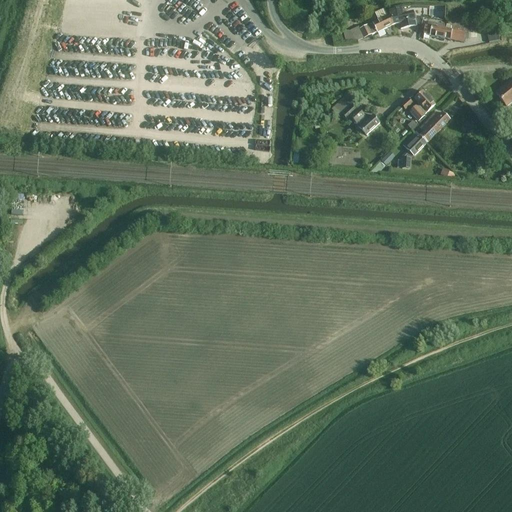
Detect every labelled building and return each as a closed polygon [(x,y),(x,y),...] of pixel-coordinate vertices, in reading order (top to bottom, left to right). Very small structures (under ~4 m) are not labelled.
[(388,11),(389,17),(393,25),(400,24),(401,29),(416,26),(414,12),(402,15),(401,8),(388,11)] [(372,24),(368,26),(372,35),(376,33),(393,25),(389,17),(389,16),(385,9),(374,14),(377,21),(372,24)] [(440,25),(428,22),(427,27),(425,27),(423,34),(429,36),(429,37),(461,43),(463,34),(466,34),(467,29),(440,24),(440,25)] [(368,26),(359,30),(363,38),(363,39),(364,38),(372,35),(368,26)] [(511,80),(496,94),(506,107),(511,102),(511,80)] [(418,121),(435,105),(423,92),(415,99),(421,105),(417,108),(416,106),(410,112),(418,121)] [(412,103),(409,99),(402,106),(405,110),(412,103)] [(366,136),(380,124),(373,116),(368,120),(358,110),(353,104),(342,115),(347,120),(350,118),(366,136)] [(436,113),(427,122),(437,132),(449,121),(442,114),(439,117),(436,113)] [(470,121),(463,126),(468,131),(474,126),(470,121)] [(437,132),(427,122),(419,130),(423,133),(420,136),(427,143),(437,132)] [(413,157),(425,145),(415,134),(403,147),(406,150),(409,153),(403,158),(402,169),(410,170),(411,159),(413,157)] [(395,148),(381,162),(385,166),(399,152),(395,148)] [(443,169),(440,175),(446,178),(449,171),(443,169)] [(22,204),(14,206),(15,214),(24,212),(22,204)]
